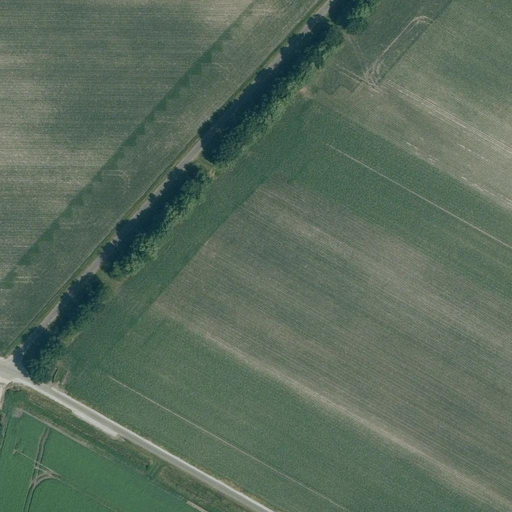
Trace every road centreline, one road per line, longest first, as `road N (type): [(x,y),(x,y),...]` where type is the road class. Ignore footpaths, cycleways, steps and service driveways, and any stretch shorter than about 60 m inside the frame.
road 1 (track): [(334,0),(5,367)]
road 2 (residential): [(5,367),(263,511)]
